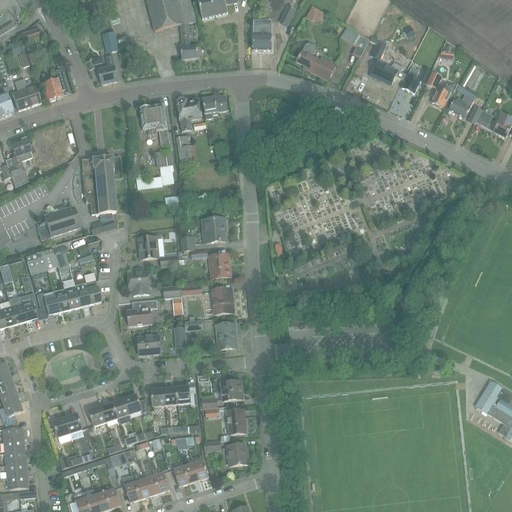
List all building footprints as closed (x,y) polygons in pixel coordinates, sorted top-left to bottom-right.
[(188,25),(195,23),(189,0),(145,0),(155,34),(180,27),(188,25)] [(198,0),(197,0),(200,12),(203,21),(228,15),(226,7),(239,4),(237,0),(198,0)] [(84,20),(88,28),(102,21),(98,13),(84,20)] [(287,28),(293,17),(292,17),(285,14),(280,24),(287,28)] [(258,22),(253,22),(253,53),(271,53),(272,26),(261,26),(261,22),(258,22)] [(190,48),(188,25),(180,27),(182,46),(180,47),(182,62),(199,60),(197,47),(190,48)] [(351,56),(360,61),(370,42),(346,30),(340,41),(355,49),(351,56)] [(21,36),(24,45),(40,40),(38,31),(21,36)] [(102,37),(107,55),(119,52),(114,34),(102,37)] [(372,59),(380,62),(385,51),(387,46),(372,39),(369,44),(377,47),(372,59)] [(302,53),(301,55),(296,64),(311,71),(310,74),(328,83),(336,67),(321,60),(320,62),(312,59),(316,51),(315,47),(309,44),(306,46),(302,53)] [(449,47),(448,57),(461,58),(462,48),(449,47)] [(19,57),(23,69),(30,67),(26,55),(19,57)] [(97,72),(102,88),(118,83),(112,58),(106,60),(108,69),(97,72)] [(85,66),(89,73),(95,70),(91,62),(85,66)] [(383,84),(391,88),(395,78),(403,82),(405,77),(400,75),(402,69),(394,66),(390,69),(377,63),(371,76),(384,82),(383,84)] [(405,83),(402,91),(414,97),(420,83),(425,86),(431,73),(425,70),(421,78),(422,78),(420,80),(416,78),(415,81),(408,77),(408,78),(405,77),(403,82),(405,83)] [(41,86),(47,103),(49,102),(49,104),(55,102),(55,101),(62,98),(69,96),(62,71),(56,73),(58,80),(41,86)] [(426,86),(436,90),(441,79),(431,75),(426,86)] [(12,96),(18,113),(41,105),(35,89),(26,92),(23,82),(14,85),(18,95),(12,96)] [(444,93),(438,90),(431,105),(433,105),(432,107),(438,109),(438,108),(443,110),(454,87),(448,84),(444,93)] [(0,120),(13,115),(5,95),(0,96),(0,120)] [(458,100),(457,103),(454,101),(448,113),(464,121),(474,102),(465,97),(462,102),(458,100)] [(216,99),(218,114),(228,113),(225,98),(216,99)] [(218,116),(218,114),(216,99),(202,101),(205,121),(208,121),(213,120),(212,117),(218,116)] [(177,104),(179,114),(182,134),(191,133),(189,123),(201,121),(198,102),(187,104),(186,103),(185,103),(183,101),(179,101),(178,104),(177,104)] [(161,149),(164,149),(170,148),(165,117),(164,107),(150,109),(147,107),(143,107),(141,110),(141,111),(140,111),(143,132),(148,132),(149,137),(157,136),(157,134),(159,133),(161,149)] [(475,109),(472,114),(467,123),(475,127),(482,113),(475,109)] [(511,121),(502,117),(493,135),(494,135),(505,140),(505,141),(511,129),(511,128),(511,127),(511,126),(511,121)] [(176,139),(181,166),(193,164),(188,137),(176,139)] [(11,148),(14,157),(15,159),(11,161),(13,168),(9,170),(12,180),(25,175),(21,164),(31,160),(29,154),(31,153),(27,142),(11,148)] [(170,148),(164,149),(165,153),(156,154),(158,170),(160,169),(161,179),(137,182),(138,191),(162,188),(162,187),(169,186),(169,182),(172,181),(170,173),(173,173),(172,168),(170,148)] [(227,149),(217,150),(218,163),(229,162),(227,149)] [(120,158),(112,159),(105,160),(105,157),(98,158),(98,160),(81,162),(85,205),(90,205),(91,217),(116,215),(113,182),(122,181),(120,158)] [(0,169),(0,168),(0,173),(1,173),(4,182),(11,180),(6,167),(0,169)] [(177,179),(179,187),(187,186),(186,178),(177,179)] [(65,208),(57,210),(58,213),(44,218),(47,226),(37,229),(41,243),(51,240),(51,239),(79,230),(73,209),(66,211),(65,208)] [(120,219),(98,226),(100,233),(122,226),(120,219)] [(225,221),(215,221),(201,223),(203,246),(225,244),(224,234),(226,234),(225,221)] [(139,241),(141,262),(143,262),(159,260),(157,239),(139,241)] [(180,241),(182,253),(193,252),(192,240),(180,241)] [(275,247),(278,257),(283,255),(280,245),(275,247)] [(53,251),(58,268),(69,265),(65,255),(69,254),(67,247),(53,251)] [(44,258),(46,266),(53,264),(50,256),(44,258)] [(92,256),(79,261),(80,265),(94,261),(92,256)] [(228,256),(218,257),(210,258),(212,281),(231,279),(228,256)] [(27,263),(29,271),(46,266),(44,258),(27,263)] [(161,260),(162,270),(179,268),(179,258),(161,260)] [(133,292),(133,298),(149,297),(149,290),(151,290),(150,274),(128,276),(129,292),(133,292)] [(382,277),(385,288),(393,286),(389,274),(382,277)] [(28,278),(21,280),(21,282),(24,289),(31,286),(29,280),(28,278)] [(95,282),(85,285),(90,307),(101,304),(95,282)] [(85,285),(74,288),(80,310),(90,307),(85,285)] [(74,288),(64,290),(69,312),(80,310),(74,288)] [(183,297),(182,291),(182,288),(163,289),(164,300),(182,299),(182,298),(183,297)] [(64,290),(53,293),(53,294),(59,315),(69,312),(64,290)] [(213,293),(215,317),(234,315),(232,291),(213,293)] [(48,318),(59,315),(53,294),(43,296),(43,295),(37,297),(40,310),(46,309),(48,318)] [(34,295),(19,299),(26,324),(37,321),(34,312),(38,311),(34,295)] [(9,302),(11,309),(16,327),(26,324),(19,299),(9,302)] [(173,301),(174,313),(183,312),(182,300),(173,301)] [(157,302),(152,303),(142,304),(143,311),(128,313),(129,329),(152,327),(150,311),(158,311),(157,302)] [(11,309),(0,312),(6,330),(16,327),(11,309)] [(395,312),(395,321),(395,351),(410,351),(410,312),(395,312)] [(186,325),(186,332),(202,331),(201,323),(186,325)] [(217,328),(218,342),(219,352),(235,350),(234,335),(236,335),(235,326),(217,328)] [(175,330),(176,340),(177,350),(187,349),(185,329),(175,330)] [(159,338),(148,339),(138,340),(140,358),(161,356),(159,338)] [(88,352),(57,360),(63,381),(94,373),(88,352)] [(0,367),(0,378),(10,375),(6,365),(0,367)] [(0,389),(13,385),(10,375),(0,378),(0,389)] [(221,385),(222,395),(223,404),(243,402),(241,383),(221,385)] [(491,383),(475,408),(498,422),(504,426),(510,430),(505,438),(504,439),(511,444),(511,396),(503,391),(491,383)] [(0,400),(1,400),(17,395),(13,385),(0,389),(0,400)] [(189,388),(177,390),(179,407),(190,405),(191,409),(197,408),(196,396),(190,396),(189,388)] [(177,390),(165,391),(166,408),(179,407),(177,390)] [(165,391),(151,392),(153,409),(166,408),(165,391)] [(1,400),(5,410),(20,404),(17,395),(1,400)] [(136,397),(124,401),(130,417),(142,413),(141,410),(148,407),(146,402),(139,404),(136,397)] [(202,402),(203,411),(218,409),(217,400),(202,402)] [(124,401),(113,405),(118,421),(130,417),(124,401)] [(20,404),(5,410),(0,411),(0,412),(6,429),(19,428),(15,417),(24,414),(20,404)] [(113,405),(101,409),(106,425),(118,421),(113,405)] [(106,425),(101,409),(89,412),(94,429),(106,425)] [(244,412),(234,413),(228,414),(230,437),(246,436),(244,412)] [(77,416),(65,420),(71,436),(83,432),(77,416)] [(71,436),(65,420),(53,424),(58,440),(71,436)] [(3,432),(4,444),(24,442),(23,430),(3,432)] [(158,440),(152,442),(154,449),(160,447),(158,440)] [(4,444),(5,456),(25,454),(24,442),(4,444)] [(203,445),(204,453),(221,451),(220,443),(203,445)] [(227,448),(228,459),(229,469),(249,467),(248,458),(246,458),(245,446),(227,448)] [(5,456),(6,468),(26,466),(25,454),(5,456)] [(91,456),(78,460),(80,466),(93,461),(91,456)] [(117,457),(110,459),(114,470),(121,468),(117,457)] [(59,460),(63,471),(73,468),(71,462),(71,460),(67,461),(66,458),(59,460)] [(110,459),(95,464),(97,468),(107,465),(109,470),(108,471),(111,478),(116,476),(114,470),(110,459)] [(165,459),(159,461),(163,473),(168,472),(165,459)] [(203,462),(193,466),(199,483),(209,480),(203,462)] [(6,468),(8,480),(27,478),(26,466),(6,468)] [(193,466),(184,469),(189,486),(199,483),(193,466)] [(189,486),(184,469),(174,472),(179,489),(189,486)] [(164,475),(155,478),(160,495),(170,492),(164,475)] [(27,478),(8,480),(9,492),(29,490),(27,478)] [(155,478),(145,481),(150,499),(160,495),(155,478)] [(145,481),(135,485),(140,502),(150,499),(145,481)] [(140,502),(135,485),(125,488),(130,505),(140,502)] [(84,494),(86,501),(89,511),(100,511),(96,498),(94,491),(84,494)] [(115,491),(105,494),(111,511),(121,508),(115,491)] [(76,504),(70,506),(71,511),(89,511),(86,501),(84,494),(74,498),(76,504)] [(96,498),(100,511),(109,511),(111,511),(105,494),(96,498)]
